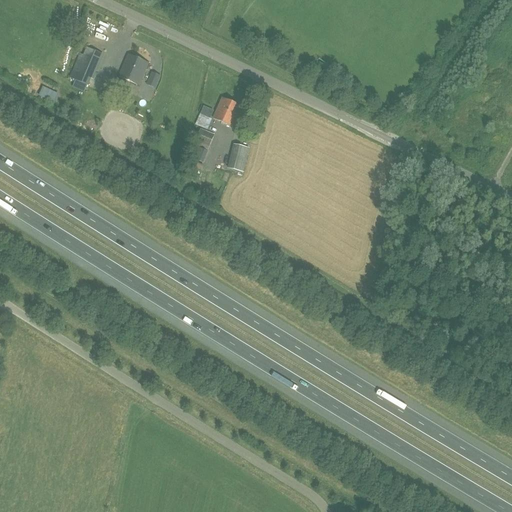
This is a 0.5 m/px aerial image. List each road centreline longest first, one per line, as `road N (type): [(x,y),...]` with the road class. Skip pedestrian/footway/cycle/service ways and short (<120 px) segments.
road 1 (motorway): [(511,477),(0,160)]
road 2 (motorway): [(0,200),(504,511)]
road 3 (unclassified): [(511,198),(99,0)]
road 4 (unclassified): [(324,511),(0,300)]
